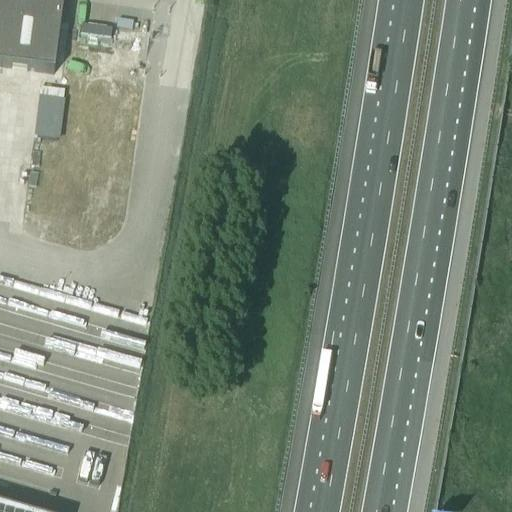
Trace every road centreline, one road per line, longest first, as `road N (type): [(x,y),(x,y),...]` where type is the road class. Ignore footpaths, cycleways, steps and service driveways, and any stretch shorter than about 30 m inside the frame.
road 1 (track): [(147,511),(242,0)]
road 2 (motorway): [(406,0),(321,511)]
road 3 (motorway): [(375,511),(459,0)]
